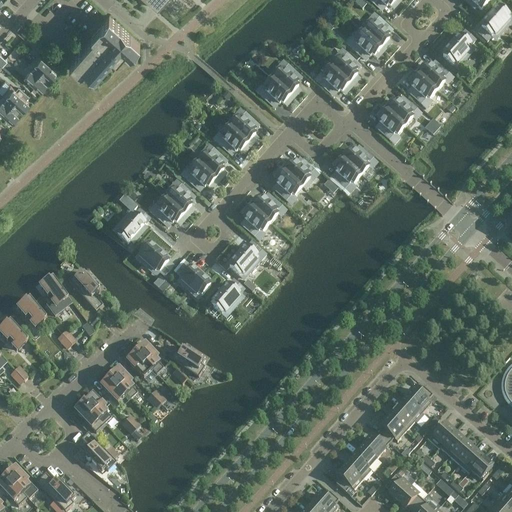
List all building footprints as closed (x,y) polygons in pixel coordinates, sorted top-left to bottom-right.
[(147,0),(158,9),(165,0),(147,0)] [(397,0),(368,0),(379,10),(385,3),(391,8),(397,0)] [(468,0),(481,11),(490,1),(489,0),(468,0)] [(496,37),(509,22),(507,20),(510,18),(499,8),(477,33),(487,43),(494,35),(496,37)] [(130,46),(137,42),(139,44),(140,44),(109,16),(100,27),(102,29),(94,37),(92,35),(91,36),(93,37),(69,64),(70,64),(72,61),(80,65),(84,69),(87,65),(94,68),(98,72),(113,56),(117,59),(125,50),(126,50),(130,46)] [(389,41),(384,36),(390,30),(379,19),(373,26),(371,24),(363,33),(382,49),(389,41)] [(31,35),(21,27),(16,32),(26,40),(31,35)] [(471,51),(469,49),(475,42),(465,32),(443,57),(453,66),(455,64),(457,66),(471,51)] [(382,49),(363,33),(355,41),(358,43),(352,50),(363,60),(369,53),(374,58),(382,49)] [(57,70),(50,65),(53,62),(48,57),(45,60),(39,54),(30,63),(48,79),(50,77),(51,77),(57,70)] [(357,77),(352,72),(358,65),(347,55),(341,62),(339,60),(331,68),(350,85),(357,77)] [(4,66),(10,72),(15,67),(8,61),(4,66)] [(48,79),(30,63),(22,73),(40,89),(46,82),(48,79)] [(443,82),(449,75),(437,65),(431,72),(426,67),(418,75),(437,92),(445,84),(443,82)] [(299,88),(293,84),(299,77),(288,67),(282,74),(280,72),(272,80),(291,97),(299,88)] [(350,85),(331,68),(323,77),(326,79),(320,86),(331,96),(337,89),(342,94),(350,85)] [(437,92),(418,75),(411,84),(416,89),(410,95),(421,105),(427,99),(430,101),(437,92)] [(291,97),(272,80),(265,89),(267,91),(261,97),(272,107),(278,101),(284,105),(291,97)] [(22,96),(25,93),(20,89),(17,92),(10,86),(2,95),(12,104),(20,111),(22,108),(23,109),(29,102),(22,96)] [(20,111),(12,104),(2,95),(0,97),(0,109),(0,110),(0,115),(3,118),(6,115),(12,121),(18,114),(20,111)] [(411,118),(417,111),(405,101),(399,107),(394,103),(386,111),(405,128),(413,120),(411,118)] [(398,136),(405,128),(386,111),(379,120),(384,124),(378,131),(390,141),(395,134),(398,136)] [(251,132),(257,125),(245,115),(239,121),(237,120),(229,128),(248,145),(256,136),(251,132)] [(248,145),(229,128),(222,136),(224,138),(218,145),(229,155),(235,149),(241,153),(248,145)] [(360,150),(371,139),(366,135),(356,146),(360,150)] [(369,169),(367,167),(373,160),(361,150),(355,157),(350,152),(343,160),(361,177),(369,169)] [(224,172),(219,167),(225,161),(213,151),(207,157),(205,155),(197,164),(216,180),(224,172)] [(361,177),(343,160),(335,169),(340,174),(334,180),(345,190),(351,184),(354,186),(361,177)] [(308,179),(314,172),(302,162),(296,168),(291,164),(284,172),(302,189),(310,181),(308,179)] [(216,180),(197,164),(190,172),(192,174),(186,181),(197,191),(204,184),(209,189),(216,180)] [(302,189),(284,172),(276,181),(281,185),(275,192),(287,202),(293,195),(295,198),(302,189)] [(192,208),(187,203),(193,197),(181,186),(175,193),(173,191),(165,200),(184,216),(192,208)] [(276,214),(282,208),(270,198),(264,204),(259,200),(252,208),(270,225),(278,216),(276,214)] [(184,216),(165,200),(158,208),(160,210),(154,217),(165,227),(172,220),(177,225),(184,216)] [(263,233),(270,225),(252,208),(244,217),(249,221),(243,228),(255,238),(261,231),(263,233)] [(128,245),(150,220),(140,211),(133,219),(131,217),(118,232),(120,234),(117,236),(128,245)] [(257,262),(255,260),(262,252),(252,243),(229,268),(240,277),(242,275),(244,276),(257,262)] [(174,267),(149,245),(140,255),(142,257),(140,259),(155,273),(157,271),(164,277),(174,267)] [(211,286),(186,264),(177,275),(184,281),(182,283),(197,296),(199,294),(202,297),(211,286)] [(100,292),(84,274),(80,277),(78,274),(69,282),(96,313),(103,307),(95,297),(100,292)] [(64,303),(69,300),(53,278),(48,281),(40,287),(48,297),(50,295),(55,301),(49,305),(57,316),(67,309),(64,303)] [(240,300),(238,298),(244,291),(234,281),(212,306),(222,315),(224,313),(226,315),(240,300)] [(47,319),(34,304),(30,299),(25,303),(25,302),(18,309),(26,318),(29,316),(33,322),(32,323),(36,329),(42,324),(42,323),(43,321),(44,322),(47,319)] [(29,341),(16,327),(11,322),(6,326),(0,331),(0,333),(7,342),(10,339),(15,345),(13,346),(19,352),(24,346),(24,345),(25,344),(29,341)] [(88,323),(84,326),(90,336),(94,333),(88,323)] [(70,335),(67,332),(62,336),(70,345),(75,341),(70,335)] [(70,345),(62,336),(58,340),(65,349),(70,345)] [(158,359),(145,345),(144,346),(142,344),(137,348),(139,351),(136,354),(153,372),(157,376),(164,370),(156,361),(158,359)] [(205,362),(198,358),(184,349),(180,355),(175,352),(170,360),(199,378),(205,368),(202,366),(205,362)] [(153,372),(136,354),(131,358),(133,361),(129,365),(144,380),(153,372)] [(29,378),(20,368),(15,372),(22,380),(25,383),(29,378)] [(132,384),(119,370),(109,379),(127,397),(131,401),(138,394),(130,386),(132,384)] [(187,381),(177,371),(173,375),(183,385),(187,381)] [(15,372),(10,377),(13,380),(17,384),(22,380),(15,372)] [(127,397),(109,379),(105,383),(107,386),(103,389),(118,405),(127,397)] [(415,390),(409,397),(406,400),(423,415),(432,405),(431,404),(428,402),(430,400),(433,396),(423,387),(420,391),(418,393),(415,390),(415,391),(415,390)] [(166,402),(156,392),(152,396),(161,406),(166,402)] [(106,409),(93,394),(84,403),(106,425),(112,419),(104,411),(106,409)] [(152,396),(147,401),(157,411),(161,406),(152,396)] [(423,415),(406,400),(398,409),(414,424),(423,415)] [(106,425),(84,403),(79,408),(81,410),(77,414),(96,434),(106,425)] [(414,424),(398,409),(389,419),(406,433),(414,424)] [(141,428),(131,417),(127,422),(136,432),(141,428)] [(406,433),(389,419),(381,428),(381,429),(384,431),(380,436),(389,445),(394,440),(397,443),(406,433)] [(136,432),(127,422),(122,426),(132,436),(134,434),(136,432)] [(440,450),(455,433),(446,425),(445,425),(439,431),(438,430),(432,436),(434,438),(433,439),(442,447),(440,450)] [(450,458),(465,442),(455,433),(440,450),(450,458)] [(104,450),(89,434),(82,441),(91,450),(85,455),(87,457),(86,458),(86,459),(86,460),(87,461),(88,461),(89,462),(90,462),(91,461),(102,473),(106,469),(108,472),(117,464),(114,461),(104,450)] [(389,445),(380,436),(375,442),(372,439),(371,439),(363,448),(377,461),(386,451),(385,450),(389,445)] [(459,467),(474,450),(465,442),(450,458),(459,467)] [(119,456),(109,446),(104,450),(114,461),(119,456)] [(377,461),(363,448),(355,458),(371,473),(372,472),(371,472),(369,470),(377,461)] [(425,453),(421,449),(416,455),(420,458),(425,453)] [(468,475),(483,458),(474,450),(459,467),(468,475)] [(371,473),(355,458),(346,467),(363,482),(371,473)] [(493,467),(483,458),(468,475),(469,475),(471,473),(481,481),(481,480),(483,482),(489,475),(487,474),(493,467)] [(363,482),(346,467),(338,477),(341,480),(339,482),(336,485),(346,494),(349,491),(350,489),(354,492),(353,492),(354,492),(363,482)] [(38,492),(15,468),(7,477),(24,495),(28,499),(29,501),(38,492)] [(75,498),(64,487),(64,486),(65,485),(64,484),(64,483),(63,482),(62,482),(61,482),(60,483),(58,481),(53,486),(49,482),(51,480),(46,475),(37,483),(64,511),(66,511),(74,505),(71,502),(75,498)] [(24,495),(7,477),(1,482),(3,484),(0,487),(0,488),(19,508),(28,499),(24,495)] [(401,482),(395,477),(385,489),(390,494),(389,495),(397,503),(411,487),(403,480),(401,482)] [(463,488),(469,481),(465,478),(459,485),(463,488)] [(411,487),(397,503),(406,510),(407,509),(410,511),(413,511),(423,501),(418,497),(419,495),(411,487)] [(339,502),(329,493),(324,498),(321,495),(312,505),(320,511),(336,511),(338,510),(334,507),(339,502)] [(511,511),(511,501),(504,495),(497,503),(507,511),(511,511)] [(428,506),(423,501),(413,511),(437,511),(438,511),(429,504),(428,506)] [(64,511),(55,502),(49,507),(54,511),(64,511)] [(507,511),(497,503),(490,511),(507,511)]
